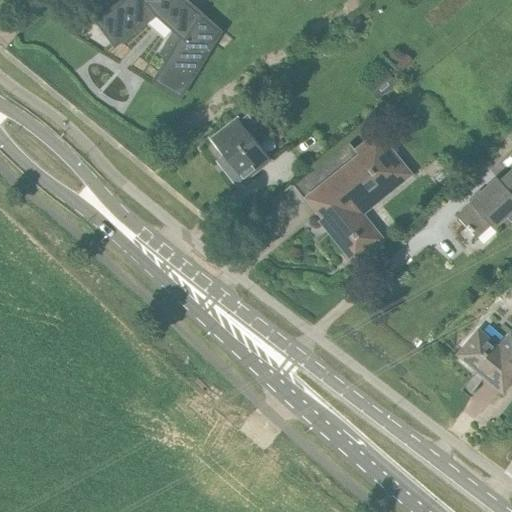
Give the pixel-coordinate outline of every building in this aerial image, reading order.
[(220,29),(204,15),(188,0),(127,0),(107,16),(123,38),(154,15),(172,32),(158,55),(169,62),(157,81),(180,95),(220,29)] [(377,99),(397,84),(387,72),(368,88),(377,99)] [(258,128),(248,116),(214,143),(231,165),(227,168),(234,178),(239,174),(241,178),(269,156),(267,153),(276,146),(260,126),(258,128)] [(359,259),(384,239),(365,215),(414,176),(378,131),(300,193),(344,249),(349,246),(359,259)] [(511,171),(511,172),(501,182),(496,177),(469,202),(470,204),(456,217),(477,239),(491,226),(494,230),(511,213),(511,171)] [(499,345),(480,330),(459,356),(503,392),(511,380),(511,331),(511,330),(499,345)]
